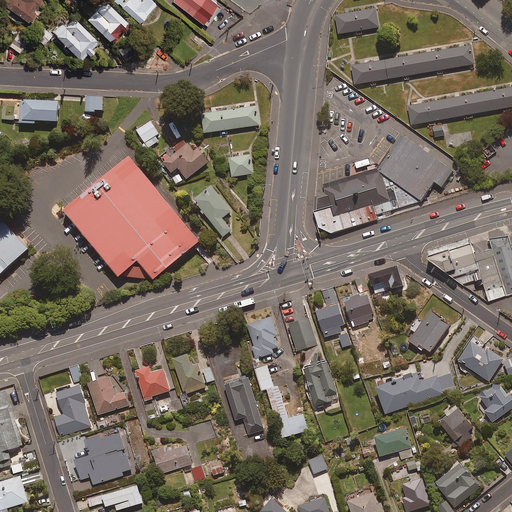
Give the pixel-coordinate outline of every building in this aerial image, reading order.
[(42,0),(7,0),(3,5),(27,23),(44,2),(42,0)] [(77,2),(74,0),(66,0),(64,3),(73,9),(77,2)] [(156,3),(151,0),(115,0),(140,21),(156,3)] [(204,0),(167,0),(167,1),(192,19),(204,0)] [(214,0),(210,0),(204,11),(226,27),(239,19),(214,0)] [(126,22),(104,1),(86,19),(109,41),(126,22)] [(331,12),(334,35),(375,28),(371,6),(331,12)] [(97,42),(73,17),(65,25),(62,22),(52,32),(79,60),(86,53),(88,56),(93,52),(90,49),(97,42)] [(51,35),(44,30),(36,40),(43,45),(51,35)] [(28,40),(18,33),(9,46),(19,53),(28,40)] [(136,51),(129,42),(118,51),(125,60),(136,51)] [(350,66),(354,88),(469,68),(465,46),(350,66)] [(511,85),(405,103),(409,123),(511,106),(511,85)] [(103,98),(86,98),(87,113),(104,112),(103,98)] [(59,102),(15,100),(14,124),(35,125),(36,122),(59,123),(59,102)] [(260,126),(258,107),(202,115),(205,134),(260,126)] [(159,135),(151,122),(137,131),(145,144),(159,135)] [(459,169),(407,133),(382,170),(322,183),(318,202),(321,223),(335,233),(430,202),(459,169)] [(195,152),(185,140),(174,149),(177,153),(164,163),(172,174),(179,169),(188,180),(210,163),(199,149),(195,152)] [(254,175),(252,156),(230,159),(232,177),(254,175)] [(202,244),(132,160),(66,214),(121,280),(123,277),(153,280),(156,282),(202,244)] [(370,160),(355,164),(357,170),(371,165),(370,160)] [(232,212),(213,187),(195,201),(224,237),(232,231),(223,219),(232,212)] [(0,279),(31,251),(0,217),(0,279)] [(511,293),(511,250),(508,236),(429,255),(427,258),(488,301),(511,293)] [(404,287),(399,268),(370,277),(376,295),(404,287)] [(376,320),(369,296),(361,299),(361,296),(346,301),(353,326),(376,320)] [(345,326),(339,306),(318,313),(326,338),(342,333),(340,327),(345,326)] [(452,326),(433,312),(411,343),(422,351),(424,349),(431,354),(452,326)] [(280,348),(273,317),(260,320),(260,323),(249,326),(256,359),(275,355),(273,349),(280,348)] [(317,344),(308,320),(290,326),(298,350),(317,344)] [(485,352),(473,343),(460,362),(490,382),(505,360),(488,348),(485,352)] [(192,368),(188,355),(174,360),(185,395),(206,388),(199,366),(192,368)] [(456,390),(445,357),(418,366),(421,372),(377,388),(387,415),(456,390)] [(340,400),(329,364),(306,371),(317,407),(340,400)] [(83,380),(79,366),(71,368),(75,382),(83,380)] [(275,389),(268,367),(256,370),(262,392),(268,390),(282,439),(309,432),(304,415),(289,420),(280,388),(275,389)] [(168,399),(166,393),(171,392),(165,370),(152,374),(150,368),(136,373),(145,402),(153,400),(152,398),(156,397),(158,402),(168,399)] [(215,381),(211,368),(203,370),(207,383),(215,381)] [(118,396),(113,379),(90,386),(99,416),(130,407),(126,394),(118,396)] [(264,431),(249,379),(226,385),(236,421),(244,418),(249,435),(264,431)] [(508,398),(500,386),(482,398),(489,408),(485,411),(493,423),(511,410),(511,396),(508,398)] [(91,427),(80,387),(58,393),(64,415),(55,418),(60,436),(91,427)] [(22,448),(4,390),(0,391),(0,469),(12,466),(7,453),(22,448)] [(474,428),(454,404),(444,412),(449,417),(441,424),(459,447),(472,437),(469,433),(474,428)] [(412,448),(406,430),(376,439),(382,457),(412,448)] [(126,451),(121,435),(103,441),(102,438),(87,443),(91,457),(76,462),(82,480),(91,477),(93,485),(124,476),(123,473),(132,470),(127,455),(124,456),(122,452),(126,451)] [(194,469),(187,447),(166,454),(165,449),(154,452),(160,475),(184,468),(185,471),(194,469)] [(322,454),(308,460),(313,474),(328,469),(322,454)] [(424,469),(417,459),(406,466),(410,473),(417,468),(420,472),(424,469)] [(481,488),(463,465),(437,485),(456,508),(481,488)] [(224,473),(223,467),(212,470),(214,476),(224,473)] [(180,484),(178,475),(166,478),(168,487),(180,484)] [(0,511),(27,504),(20,479),(0,485),(0,511)] [(410,511),(431,505),(423,479),(403,486),(407,498),(402,500),(406,511),(410,511)] [(144,505),(139,487),(78,502),(79,510),(105,503),(107,508),(116,506),(118,511),(144,505)] [(286,511),(280,506),(282,505),(271,494),(263,503),(268,508),(263,511),(286,511)] [(384,511),(381,504),(379,505),(375,494),(350,503),(353,511),(384,511)] [(329,511),(325,498),(299,506),(301,511),(329,511)] [(455,511),(448,503),(439,510),(441,511),(455,511)]
